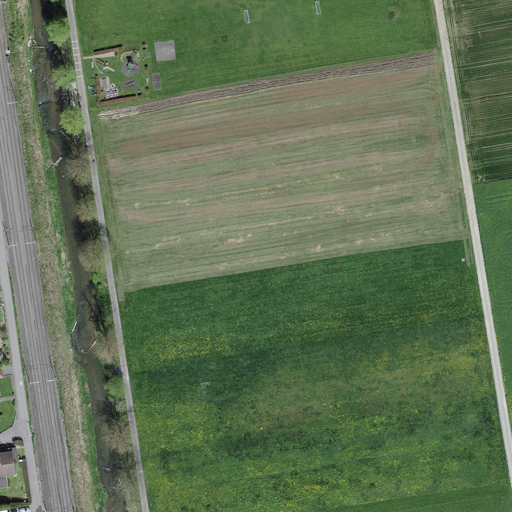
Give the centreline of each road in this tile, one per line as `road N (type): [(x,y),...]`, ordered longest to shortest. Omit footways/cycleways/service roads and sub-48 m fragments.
road 1 (unclassified): [(69,0),(148,511)]
road 2 (track): [(437,0),(511,460)]
road 3 (residential): [(0,248),(26,433)]
